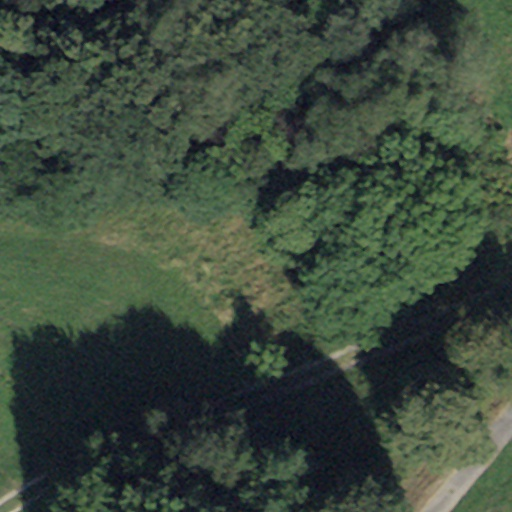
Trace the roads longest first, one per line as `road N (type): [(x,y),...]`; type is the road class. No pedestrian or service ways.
road 1 (track): [(511,287),(132,438),(0,510)]
road 2 (track): [(436,511),(511,419)]
